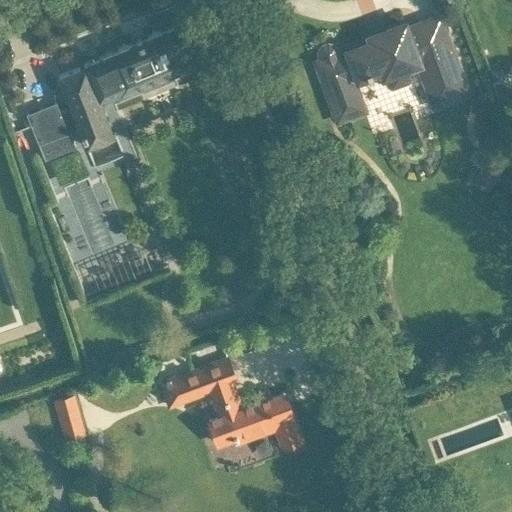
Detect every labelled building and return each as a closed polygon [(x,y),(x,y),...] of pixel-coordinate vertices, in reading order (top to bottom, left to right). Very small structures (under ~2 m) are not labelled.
[(434,105),(468,93),(440,16),(407,28),(405,23),(369,36),(371,42),(337,54),(336,50),(335,48),(334,47),(332,46),(330,45),(327,45),(324,46),(322,48),(321,49),(320,50),(320,52),(320,53),(320,56),(327,74),(322,76),(338,120),(364,110),(353,81),(378,72),(382,80),(385,79),(387,87),(392,89),(409,83),(410,78),(407,67),(418,63),(434,105)] [(121,93),(146,83),(147,84),(152,87),(163,82),(165,77),(164,75),(190,65),(173,25),(105,53),(105,54),(83,63),(84,65),(58,75),(71,107),(60,111),(56,102),(27,114),(38,142),(42,153),(47,151),(48,155),(75,145),(70,131),(79,127),(86,145),(114,134),(100,99),(121,91),(121,93)] [(511,88),(500,83),(494,85),(502,106),(511,102),(511,88)] [(99,153),(100,159),(121,154),(116,135),(106,138),(109,150),(99,153)] [(471,182),(492,193),(508,163),(488,151),(471,182)] [(406,338),(401,350),(414,355),(419,344),(406,338)] [(228,357),(165,380),(173,405),(211,391),(221,417),(210,421),(218,442),(234,437),(234,438),(237,437),(238,442),(256,435),(254,429),(274,422),(283,446),(302,439),(284,392),(242,408),(231,379),(235,377),(228,357)] [(74,395),(55,400),(60,419),(79,414),(74,395)]
